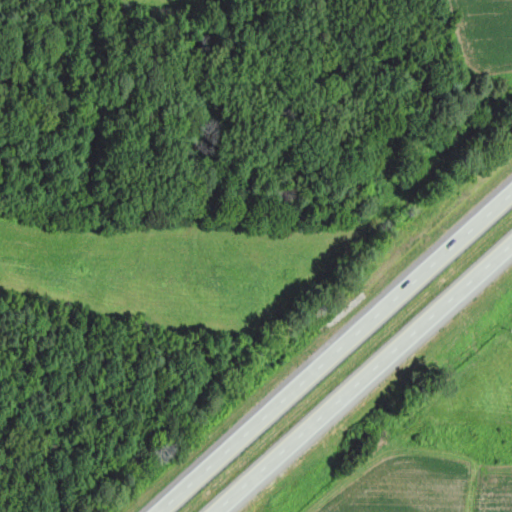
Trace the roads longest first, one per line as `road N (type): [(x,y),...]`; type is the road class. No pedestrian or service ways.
road 1 (motorway): [(511,185),(151,511)]
road 2 (motorway): [(215,511),(511,241)]
